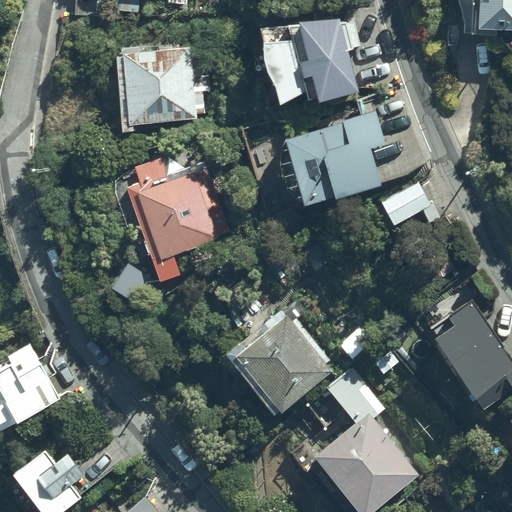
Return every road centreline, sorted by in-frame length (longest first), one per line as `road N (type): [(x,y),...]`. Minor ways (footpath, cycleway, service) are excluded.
road 1 (residential): [(204,511),(94,378),(33,269),(11,133),(38,0)]
road 2 (residential): [(392,0),(449,158),(511,274)]
